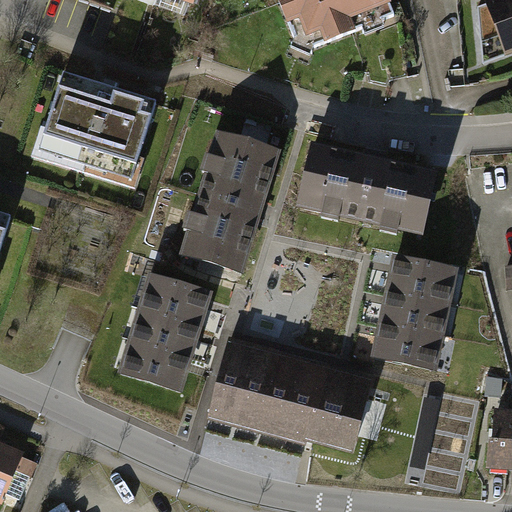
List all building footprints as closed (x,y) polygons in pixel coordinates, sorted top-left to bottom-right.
[(277,0),(287,24),(300,19),(307,36),(320,32),(325,45),(358,33),(353,20),(394,4),(392,0),(277,0)] [(511,0),(493,0),(490,1),(511,56),(511,55),(511,0)] [(108,92),(60,78),(37,156),(132,183),(155,106),(108,92)] [(281,152),(220,134),(182,256),(243,275),(281,152)] [(437,175),(313,146),(299,206),(423,235),(437,175)] [(0,218),(0,263),(12,222),(0,218)] [(457,272),(396,259),(375,359),(436,372),(457,272)] [(213,292),(153,274),(122,374),(182,392),(213,292)] [(212,409),(239,416),(254,356),(227,349),(212,409)] [(239,416),(264,422),(280,362),(254,356),(239,416)] [(264,422),(289,429),(305,368),(280,362),(264,422)] [(289,429),(308,434),(321,385),(324,373),(305,368),(289,429)] [(367,397),(321,385),(308,434),(307,440),(353,452),(367,397)] [(511,412),(497,411),(493,473),(511,474),(511,412)] [(23,456),(0,446),(0,502),(3,504),(23,456)]
